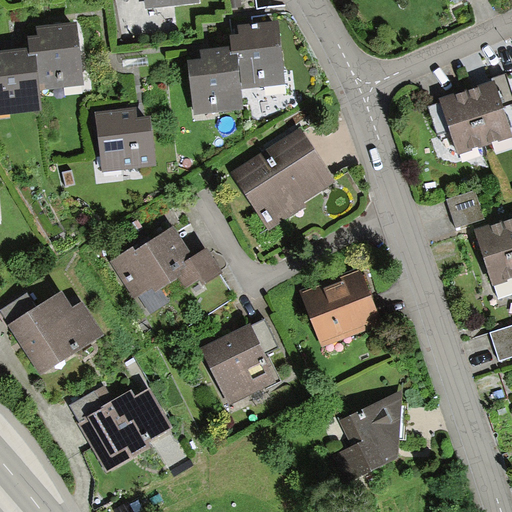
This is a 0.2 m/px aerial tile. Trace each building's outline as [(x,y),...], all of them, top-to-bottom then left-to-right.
[(230,36),(231,46),(237,89),(281,83),(272,19),(236,24),(237,35),(230,36)] [(27,36),(29,48),(30,55),(37,54),(40,90),(83,85),(77,22),(37,26),(38,35),(27,36)] [(237,89),(231,46),(199,51),(200,61),(188,63),(195,112),(239,107),(237,89)] [(0,58),(0,60),(0,112),(42,108),(40,90),(37,54),(30,55),(29,48),(0,50),(0,58)] [(452,92),(439,97),(457,153),(511,135),(511,133),(494,79),(481,83),(452,92)] [(132,107),(94,112),(103,169),(154,162),(148,118),(134,120),(132,107)] [(301,129),(234,173),(270,227),(304,205),(301,200),(334,178),(301,129)] [(473,191),(444,200),(453,227),(482,219),(473,191)] [(511,275),(511,216),(488,224),(474,229),(491,282),(511,275)] [(130,243),(106,259),(135,303),(175,277),(182,288),(197,278),(201,284),(222,270),(205,245),(191,253),(171,223),(134,248),(130,243)] [(359,268),(300,291),(322,346),(381,322),(359,268)] [(60,291),(7,326),(39,375),(102,334),(81,302),(72,309),(60,291)] [(255,326),(268,354),(282,348),(269,319),(255,326)] [(249,322),(198,347),(228,407),(278,382),(249,322)] [(511,325),(487,333),(496,361),(511,356),(511,325)] [(103,387),(67,408),(106,472),(151,445),(147,439),(171,425),(149,387),(135,396),(131,390),(111,401),(103,387)] [(400,458),(404,392),(336,422),(346,446),(334,451),(346,483),(400,458)]
